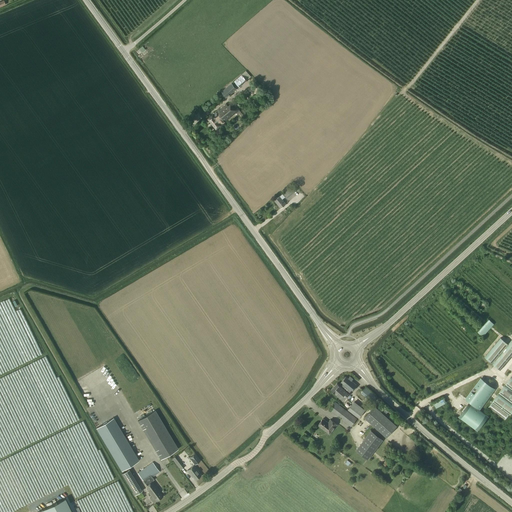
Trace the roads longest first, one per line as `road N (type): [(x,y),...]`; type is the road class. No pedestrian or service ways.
road 1 (tertiary): [(339,347),(124,53)]
road 2 (tertiary): [(172,511),(252,454),(338,362)]
road 3 (unclassified): [(511,502),(353,362)]
road 4 (tertiary): [(354,348),(511,210)]
